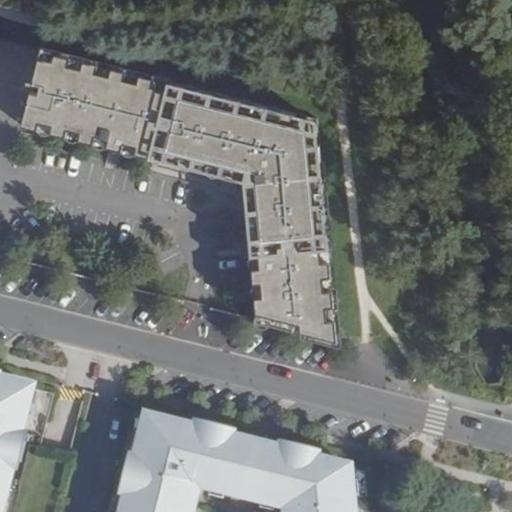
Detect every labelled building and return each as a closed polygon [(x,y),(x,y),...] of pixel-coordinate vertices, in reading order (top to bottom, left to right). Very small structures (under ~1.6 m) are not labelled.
[(42,49),(40,57),(54,61),(56,53),(42,49)] [(302,332),(339,341),(337,320),(329,320),(327,307),(336,306),(334,290),(326,290),(325,277),(333,276),(331,261),(323,262),(322,248),(330,247),(329,232),(320,233),(319,219),(327,219),(326,203),(318,204),(317,190),(325,190),(323,173),(315,175),(314,161),(322,160),(320,145),(312,146),(312,142),(298,121),(295,120),(297,113),(282,109),(280,117),(267,114),(269,106),(254,103),(252,110),(239,107),(241,99),(226,96),(224,103),(211,100),(213,92),(198,88),(196,96),(183,93),(185,85),(169,81),(167,89),(154,85),(156,78),(141,74),(139,82),(126,79),(128,71),(113,67),(111,75),(98,72),(100,64),(85,60),(83,68),(70,64),(72,57),(56,53),(54,61),(40,57),(33,84),(41,86),(39,93),(31,91),(23,125),(39,129),(41,122),(54,125),(52,133),(67,136),(69,128),(82,132),(80,140),(95,144),(97,136),(110,139),(108,146),(123,150),(125,143),(138,146),(136,154),(151,157),(153,149),(166,153),(164,161),(179,164),(181,157),(195,160),(193,168),(208,172),(210,164),(223,167),(221,175),(245,181),(246,197),(255,196),(256,210),(248,210),(249,226),(257,225),(258,239),(250,239),(252,255),(260,254),(261,268),(253,268),(255,283),(263,283),(264,296),(256,297),(257,313),(265,312),(266,323),(295,330),(295,322),(302,322),(302,332)] [(85,60),(72,57),(70,64),(83,68),(85,60)] [(113,67),(100,64),(98,72),(111,75),(113,67)] [(141,74),(128,71),(126,79),(139,82),(141,74)] [(169,81),(156,78),(154,85),(167,89),(169,81)] [(41,86),(33,84),(31,91),(39,93),(41,86)] [(198,88),(185,85),(183,93),(196,96),(198,88)] [(226,96),(213,92),(211,100),(224,103),(226,96)] [(254,103),(241,99),(239,107),(252,110),(254,103)] [(282,109),(269,106),(267,114),(280,117),(282,109)] [(318,118),(297,113),(295,120),(298,121),(312,142),(312,146),(320,145),(318,118)] [(41,122),(39,129),(52,133),(54,125),(41,122)] [(69,128),(67,136),(80,140),(82,132),(69,128)] [(97,136),(95,144),(108,146),(110,139),(97,136)] [(125,143),(123,150),(136,154),(138,146),(125,143)] [(153,149),(151,157),(164,161),(166,153),(153,149)] [(195,160),(181,157),(179,164),(193,168),(195,160)] [(323,173),(322,160),(314,161),(315,175),(323,173)] [(210,164),(208,172),(221,175),(223,167),(210,164)] [(326,203),(325,190),(317,190),(318,204),(326,203)] [(255,196),(246,197),(248,210),(256,210),(255,196)] [(329,232),(327,219),(319,219),(320,233),(329,232)] [(257,225),(249,226),(250,239),(258,239),(257,225)] [(331,261),(330,247),(322,248),(323,262),(331,261)] [(261,268),(260,254),(252,255),(253,268),(261,268)] [(326,290),(334,290),(333,276),(325,277),(326,290)] [(256,297),(264,296),(263,283),(255,283),(256,297)] [(337,320),(336,306),(327,307),(329,320),(337,320)] [(265,312),(257,313),(258,321),(266,323),(265,312)] [(29,406),(32,393),(34,388),(0,380),(0,511),(4,511),(16,463),(20,443),(29,406)] [(39,395),(32,393),(29,406),(36,407),(39,395)] [(358,511),(357,500),(356,485),(354,471),(312,461),(290,456),(271,452),(270,458),(245,451),(247,445),(228,440),(205,435),(150,421),(148,425),(144,440),(136,470),(131,492),(125,511),(196,511),(194,511),(200,490),(214,493),(228,497),(233,498),(235,492),(260,498),(258,503),(265,505),(279,509),(289,511),(358,511)] [(138,438),(144,440),(148,425),(141,423),(138,438)] [(207,428),(205,435),(228,440),(230,434),(207,428)] [(27,445),(20,443),(16,463),(23,465),(27,445)] [(292,450),(290,456),(312,461),(314,455),(292,450)] [(124,490),(131,492),(136,470),(129,468),(124,490)] [(226,504),(228,497),(214,493),(212,500),(226,504)]
